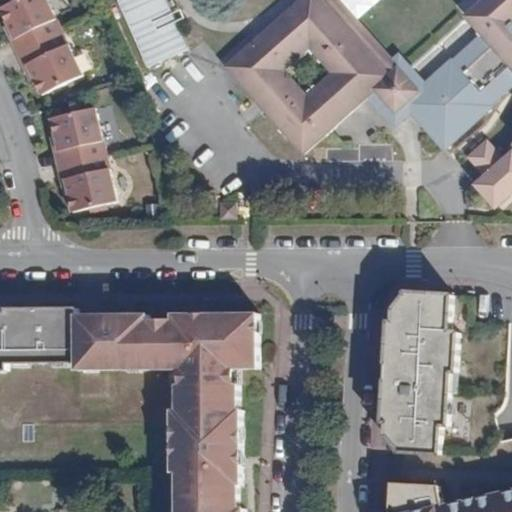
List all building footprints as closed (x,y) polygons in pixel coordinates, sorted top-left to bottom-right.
[(50,0),(19,0),(4,7),(14,28),(19,38),(29,34),(35,46),(66,31),(50,0)] [(166,0),(118,0),(117,1),(146,68),(188,50),(166,0)] [(327,0),(301,0),(228,66),(239,79),(259,101),(269,92),(276,99),(265,108),(307,154),(372,95),(379,89),(399,111),(398,125),(414,111),(448,148),(495,105),(494,104),(511,87),(511,0),(485,0),(477,8),(485,17),(477,25),(485,34),(456,61),(454,59),(428,83),(421,90),(401,68),(394,74),(387,67),(327,0)] [(328,0),(388,66),(387,67),(394,74),(401,68),(421,90),(428,83),(402,54),(396,59),(343,0),(328,0)] [(469,16),(477,25),(485,17),(477,8),(469,16)] [(14,28),(11,30),(22,53),(35,46),(29,34),(19,38),(14,28)] [(31,63),(36,74),(46,94),(87,75),(66,31),(35,46),(41,59),(31,63)] [(35,46),(22,53),(33,75),(36,74),(31,63),(41,59),(35,46)] [(379,89),(372,95),(398,125),(399,111),(379,89)] [(269,92),(259,101),(265,108),(276,99),(269,92)] [(100,107),(56,117),(61,140),(64,151),(74,148),(77,162),(111,154),(100,107)] [(61,140),(57,141),(63,165),(77,162),(74,148),(64,151),(61,140)] [(506,203),(509,204),(511,201),(511,154),(511,153),(501,162),(484,143),(465,159),(472,167),(482,178),(473,187),(493,209),(498,205),(503,200),(506,203)] [(70,178),(73,189),(78,211),(122,201),(111,154),(77,162),(80,176),(70,178)] [(77,162),(63,165),(69,190),(73,189),(70,178),(80,176),(77,162)] [(225,203),(225,218),(240,218),(240,203),(225,203)] [(412,293),(411,295),(400,310),(400,323),(395,322),(389,422),(394,423),(393,435),(405,449),(405,452),(446,454),(447,426),(454,426),(457,372),(462,372),(464,333),(455,332),(457,295),(412,293)] [(0,369),(12,369),(12,362),(82,362),(82,369),(186,368),(186,383),(182,383),(182,409),(177,409),(178,471),(183,471),(182,511),(248,511),(249,508),(240,508),(240,484),(246,484),(246,409),(243,409),(243,383),(240,383),(239,368),(264,368),(263,313),(210,313),(210,319),(198,320),(198,314),(178,314),(178,319),(153,319),(153,314),(137,314),(137,320),(124,320),(124,314),(82,314),(82,307),(39,308),(39,314),(27,314),(27,308),(10,308),(10,312),(0,312),(0,369)] [(511,511),(511,491),(498,494),(469,501),(466,505),(455,507),(450,504),(448,505),(444,485),(396,483),(394,511),(511,511)]
